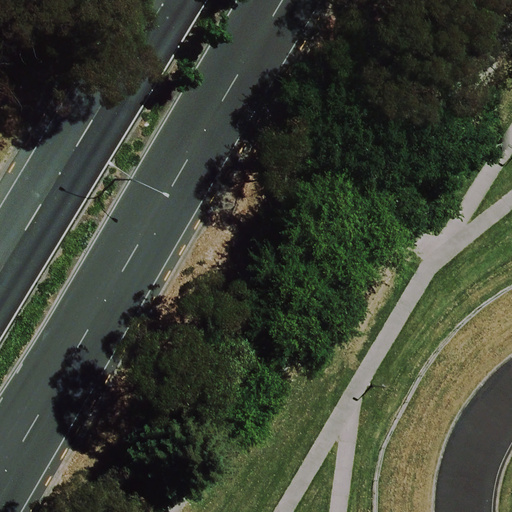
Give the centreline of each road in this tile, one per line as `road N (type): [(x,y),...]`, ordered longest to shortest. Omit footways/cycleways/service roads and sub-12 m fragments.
road 1 (trunk): [(290,0),(0,486)]
road 2 (trunk): [(0,246),(149,0)]
